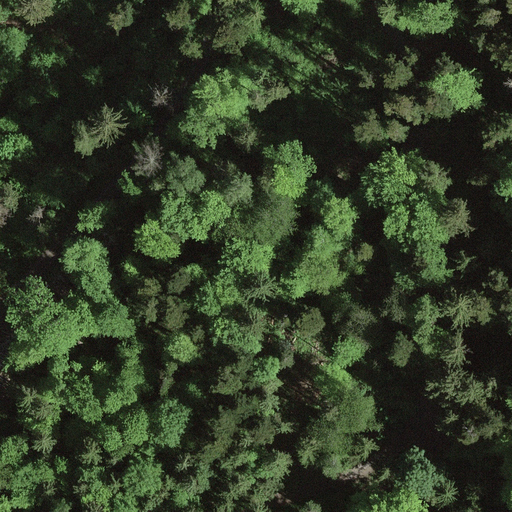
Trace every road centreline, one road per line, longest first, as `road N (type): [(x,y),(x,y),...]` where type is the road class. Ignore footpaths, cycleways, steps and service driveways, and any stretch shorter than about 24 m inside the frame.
road 1 (track): [(267,511),(373,464),(390,444),(440,317),(411,47),(396,0)]
road 2 (track): [(0,325),(76,241),(226,0)]
